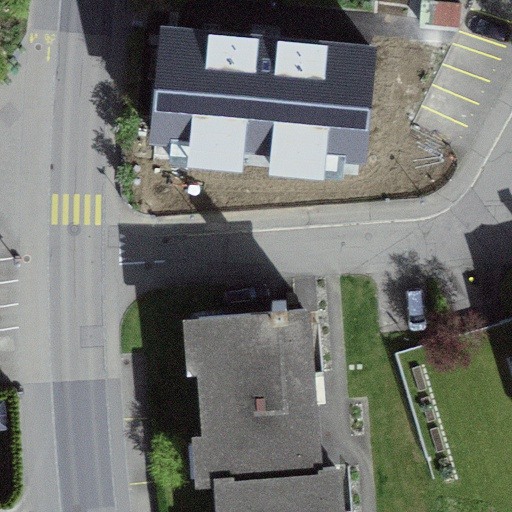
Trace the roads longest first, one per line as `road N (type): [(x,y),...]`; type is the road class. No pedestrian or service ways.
road 1 (secondary): [(92,511),(83,264),(89,12)]
road 2 (residential): [(89,12),(0,109)]
